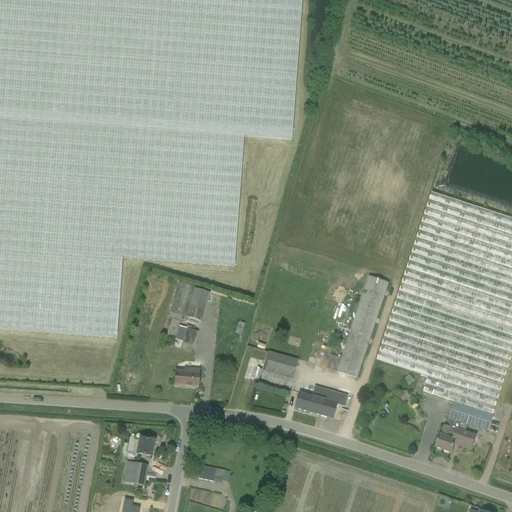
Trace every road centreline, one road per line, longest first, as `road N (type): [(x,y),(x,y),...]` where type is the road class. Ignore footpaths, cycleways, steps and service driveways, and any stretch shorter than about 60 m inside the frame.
road 1 (unclassified): [(511,500),(305,434),(191,414)]
road 2 (unclassified): [(0,398),(191,414)]
